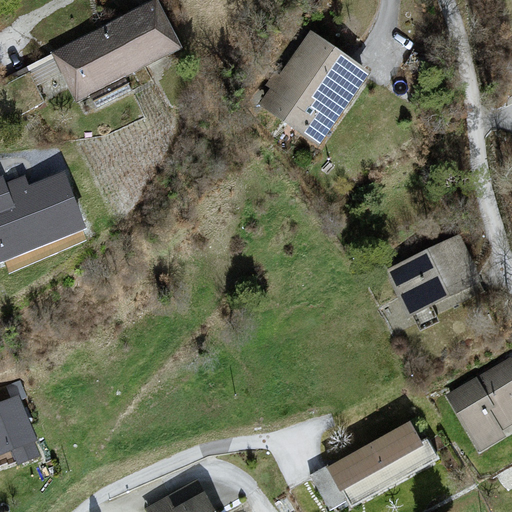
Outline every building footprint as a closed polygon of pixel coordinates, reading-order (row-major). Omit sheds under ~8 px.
[(160,6),(54,59),(79,109),(185,56),(160,6)] [(371,77),(310,34),(258,109),(319,152),(371,77)] [(0,254),(90,223),(69,162),(28,176),(24,164),(0,171),(0,254)] [(45,252),(93,232),(89,223),(41,244),(45,252)] [(482,285),(463,242),(386,277),(405,320),(482,285)] [(511,439),(511,370),(507,362),(444,400),(480,459),(511,439)] [(20,402),(0,410),(0,465),(39,449),(20,402)] [(437,463),(415,425),(328,473),(350,511),(437,463)] [(215,511),(199,482),(145,511),(215,511)]
